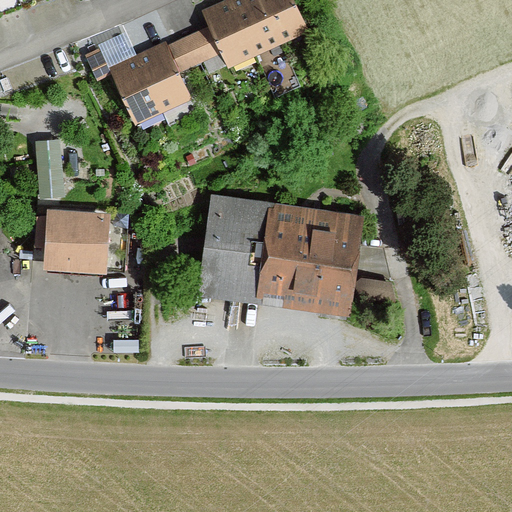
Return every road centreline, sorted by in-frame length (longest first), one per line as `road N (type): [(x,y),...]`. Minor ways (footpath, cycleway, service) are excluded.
road 1 (unclassified): [(511,375),(229,383),(0,372)]
road 2 (residential): [(0,61),(137,0)]
